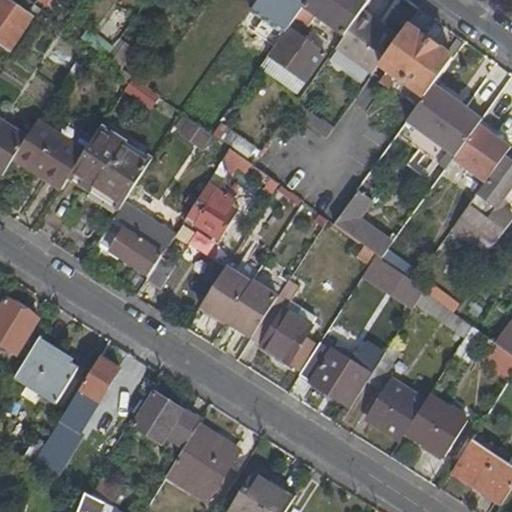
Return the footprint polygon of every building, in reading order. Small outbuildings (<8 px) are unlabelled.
[(0,0),(0,38),(7,43),(29,8),(15,0),(0,0)] [(57,0),(36,0),(63,19),(70,10),(57,0)] [(256,0),(249,10),(281,34),(288,24),(303,4),(305,0),(256,0)] [(305,0),(303,4),(344,34),(362,8),(368,0),(305,0)] [(344,34),(337,44),(373,69),(379,60),(394,40),(384,33),(371,24),(375,19),(362,8),(344,34)] [(387,26),(375,19),(371,24),(384,33),(387,26)] [(152,35),(131,20),(117,38),(139,53),(152,35)] [(394,40),(379,60),(425,95),(434,82),(453,55),(406,22),(394,40)] [(281,34),(267,54),(303,79),(323,51),(288,24),(281,34)] [(81,34),(98,46),(103,38),(86,26),(81,34)] [(146,83),(158,66),(117,38),(106,54),(134,75),(146,83)] [(134,76),(124,91),(151,109),(161,94),(134,76)] [(408,119),(456,154),(480,122),(484,117),(434,82),(425,95),(408,119)] [(290,110),(326,135),(333,125),(297,100),(290,110)] [(182,124),(210,142),(215,134),(212,131),(190,114),(182,124)] [(13,158),(27,136),(0,118),(0,166),(5,170),(13,158)] [(65,180),(84,151),(37,120),(27,136),(13,158),(32,170),(36,164),(64,181),(65,180)] [(219,121),(212,131),(215,134),(227,143),(230,145),(243,154),(253,162),(261,150),(219,121)] [(455,157),(487,180),(511,145),(480,122),(456,154),(455,157)] [(121,204),(149,162),(99,129),(85,150),(84,151),(65,180),(116,212),(121,204)] [(243,154),(230,145),(217,165),(230,173),(243,154)] [(511,189),(511,145),(487,180),(483,185),(487,187),(472,209),(504,232),(511,221),(511,203),(505,199),(511,189)] [(36,164),(32,170),(59,190),(64,181),(36,164)] [(205,183),(184,215),(218,237),(240,204),(205,183)] [(343,208),(335,220),(384,255),(395,240),(361,216),(374,198),(360,189),(343,208)] [(160,251),(171,235),(121,204),(116,212),(115,214),(126,221),(123,227),(160,251)] [(115,214),(97,241),(146,272),(152,264),(160,251),(123,227),(126,221),(115,214)] [(167,273),(152,264),(146,272),(140,282),(154,292),(167,273)] [(222,265),(195,306),(220,324),(223,321),(247,338),(273,298),(249,281),(247,284),(222,265)] [(273,298),(247,338),(298,370),(317,341),(320,336),(283,312),(301,283),(288,275),(273,298)] [(424,289),(415,302),(464,338),(473,324),(454,310),(424,289)] [(0,297),(0,341),(12,349),(33,314),(2,294),(0,297)] [(511,352),(495,340),(489,336),(476,355),(509,379),(511,374),(511,352)] [(32,338),(10,374),(49,398),(71,363),(32,338)] [(364,370),(317,341),(298,370),(297,372),(343,402),(364,370)] [(401,352),(387,344),(364,380),(377,388),(401,352)] [(114,364),(94,353),(55,414),(75,426),(114,364)] [(421,396),(389,376),(364,414),(396,435),(421,396)] [(148,386),(128,417),(157,435),(151,445),(170,457),(183,435),(165,423),(176,404),(148,386)] [(427,393),(402,430),(441,455),(465,418),(427,393)] [(235,445),(193,420),(183,435),(170,457),(162,469),(205,494),(235,445)] [(29,431),(14,456),(25,462),(41,437),(29,431)] [(469,437),(448,467),(474,485),(495,454),(469,437)] [(511,465),(495,454),(474,485),(498,501),(511,481),(511,465)] [(277,511),(289,494),(249,469),(225,508),(231,511),(277,511)] [(126,511),(118,508),(79,489),(70,511),(89,511),(90,509),(97,511),(126,511)]
